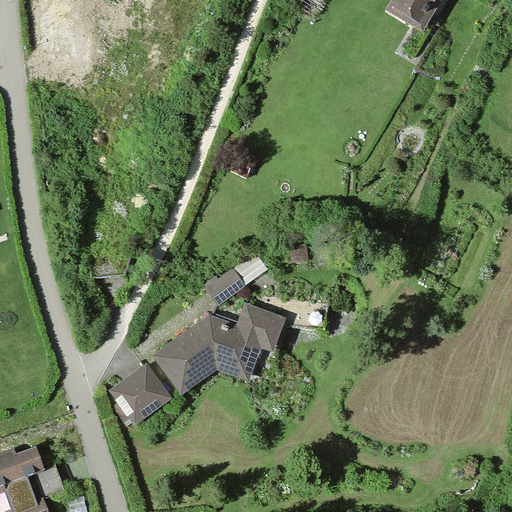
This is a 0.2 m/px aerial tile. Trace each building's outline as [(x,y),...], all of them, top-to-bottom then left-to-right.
[(412,0),(429,11),(435,0),(412,0)] [(311,260),(329,262),(330,249),(313,247),(311,260)] [(290,264),(305,262),(303,248),(289,250),(290,264)] [(213,279),(203,286),(216,305),(239,288),(229,273),(216,283),(213,279)] [(209,323),(208,323),(156,360),(180,392),(229,357),(249,364),(256,344),(269,349),(277,323),(245,313),(240,329),(214,320),(213,325),(209,323)] [(165,400),(144,371),(111,394),(118,403),(111,408),(125,429),(165,400)] [(45,511),(41,500),(34,503),(25,479),(42,473),(34,449),(14,457),(12,451),(0,455),(0,495),(3,494),(9,511),(8,511),(45,511)]
